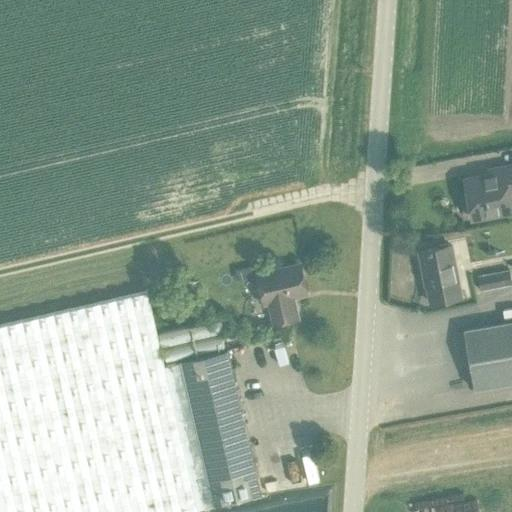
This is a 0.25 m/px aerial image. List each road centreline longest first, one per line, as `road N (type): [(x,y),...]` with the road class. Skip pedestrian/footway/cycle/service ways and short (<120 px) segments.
road 1 (unclassified): [(350,511),(386,0)]
road 2 (track): [(0,271),(373,183)]
